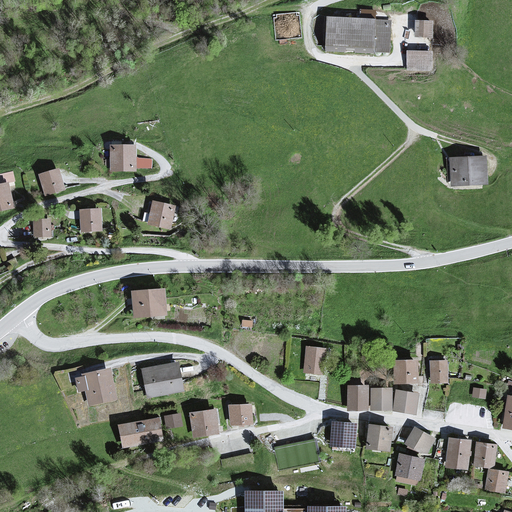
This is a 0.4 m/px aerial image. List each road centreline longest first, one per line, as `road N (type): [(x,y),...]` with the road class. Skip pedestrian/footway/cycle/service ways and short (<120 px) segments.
road 1 (residential): [(17,314),(52,344),(169,337),(213,349),(290,397),(333,413),(511,437)]
road 2 (tertiary): [(511,241),(408,263),(136,269),(55,289),(17,314)]
road 3 (track): [(274,0),(0,112)]
